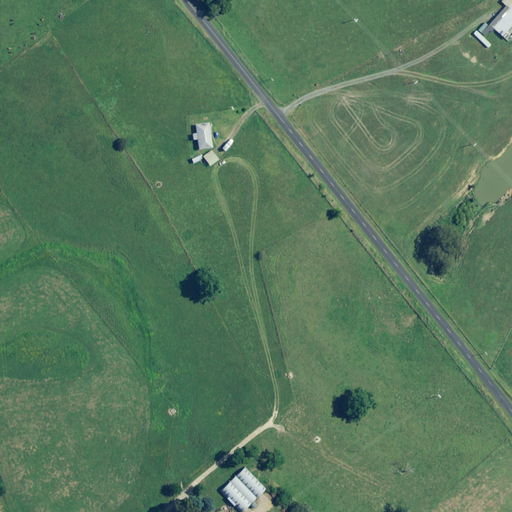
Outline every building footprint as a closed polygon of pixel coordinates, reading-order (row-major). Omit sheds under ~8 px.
[(489,25),(493,28),(502,36),(511,25),(511,0),(503,0),(501,2),(506,6),(489,25)] [(493,28),(489,25),(481,33),(485,36),(493,28)] [(212,148),(210,124),(195,125),(196,134),(193,134),(193,140),(197,140),(198,149),(212,148)] [(218,160),(212,151),(203,156),(209,166),(218,160)] [(241,511),(264,490),(244,468),(219,491),(239,511),(241,511)]
